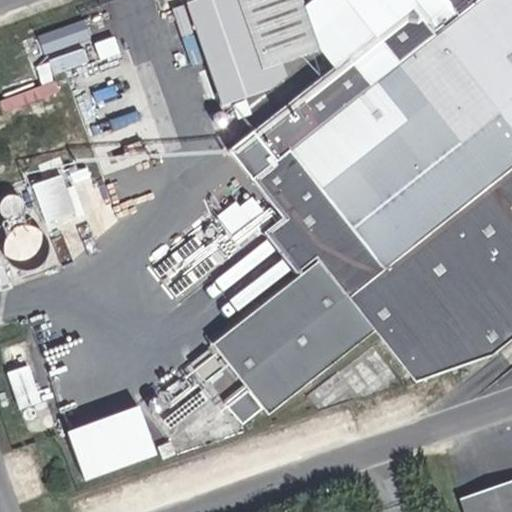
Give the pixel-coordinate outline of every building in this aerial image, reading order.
[(232,0),(221,6),(232,29),(272,0),(232,0)] [(283,0),(272,0),(232,29),(259,85),(314,59),(283,0)] [(270,168),(244,189),(277,230),(308,267),(408,392),(487,364),(511,343),(511,0),(432,0),(449,21),(426,39),(405,12),(370,39),(393,67),(365,89),(342,60),(244,136),(270,168)] [(84,22),(38,32),(42,49),(88,39),(84,22)] [(45,153),(84,145),(74,96),(43,103),(49,130),(15,137),(18,147),(22,147),(21,146),(43,142),(45,153)] [(42,222),(76,211),(63,171),(29,182),(42,222)] [(289,282),(308,267),(277,230),(259,244),(289,282)] [(158,455),(144,402),(58,424),(71,477),(158,455)] [(511,511),(511,482),(457,501),(461,511),(511,511)]
